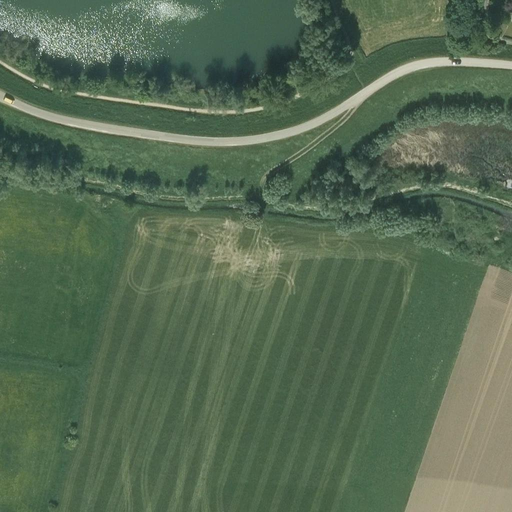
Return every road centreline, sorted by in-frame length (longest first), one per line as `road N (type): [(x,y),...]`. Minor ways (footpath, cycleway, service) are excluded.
road 1 (unclassified): [(0,96),(51,119),(237,142),(323,119),(421,63),(511,67)]
road 2 (track): [(356,100),(326,135),(273,170),(262,202)]
